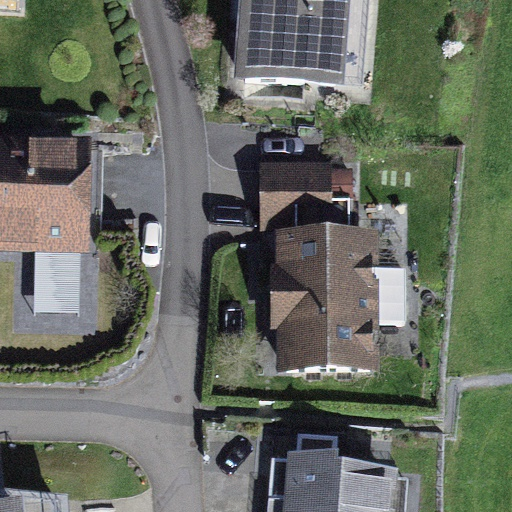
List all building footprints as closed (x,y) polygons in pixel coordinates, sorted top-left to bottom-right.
[(17,0),(0,0),(0,37),(15,39),(17,0)] [(238,0),(232,112),(342,118),(348,0),(238,0)] [(85,169),(0,165),(0,277),(79,281),(85,169)] [(375,390),(371,262),(338,263),(336,187),(256,189),(258,248),(270,248),(273,393),(375,390)] [(284,490),(281,511),(393,511),(395,502),(284,490)]
